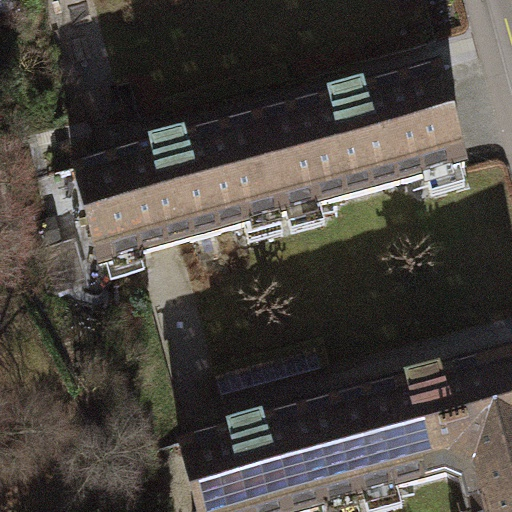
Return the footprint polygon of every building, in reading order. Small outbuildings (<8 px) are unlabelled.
[(439,72),(256,120),(282,218),(465,169),(439,72)] [(140,255),(282,218),(256,120),(74,168),(100,266),(110,263),(114,278),(144,270),(140,255)] [(61,243),(54,219),(35,224),(42,248),(61,243)] [(316,347),(216,373),(222,396),(322,370),(316,347)] [(511,355),(334,403),(360,500),(442,479),(464,489),(472,474),(511,463),(511,355)] [(315,511),(360,500),(334,403),(180,443),(198,511),(315,511)] [(511,511),(511,463),(472,474),(464,489),(470,511),(511,511)]
